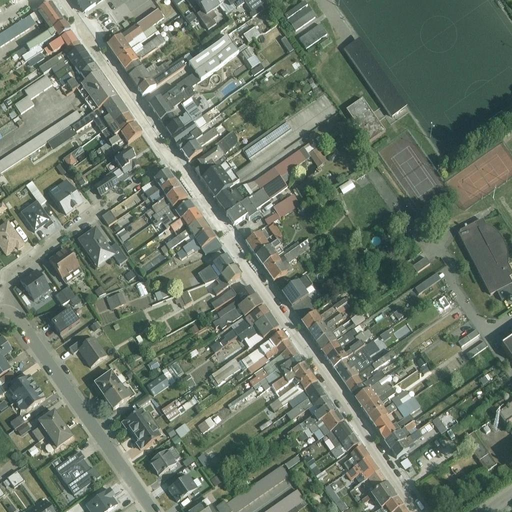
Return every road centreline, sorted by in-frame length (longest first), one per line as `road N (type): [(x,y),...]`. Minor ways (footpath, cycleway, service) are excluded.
road 1 (residential): [(415,511),(86,35)]
road 2 (residential): [(154,511),(14,313),(2,308)]
road 3 (residential): [(2,308),(8,275),(165,162)]
road 4 (unclassified): [(370,170),(422,243),(451,264),(452,285),(487,333)]
